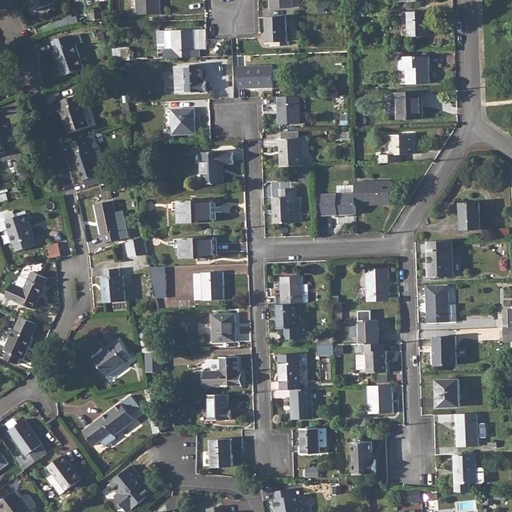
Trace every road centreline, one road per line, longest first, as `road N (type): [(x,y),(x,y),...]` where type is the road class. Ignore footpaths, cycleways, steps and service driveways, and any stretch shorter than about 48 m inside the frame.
road 1 (residential): [(399,245),(408,253),(410,463)]
road 2 (residential): [(256,253),(263,437),(271,457)]
road 3 (residential): [(399,245),(256,253)]
road 4 (residential): [(237,120),(253,136),(256,253)]
road 5 (residential): [(475,128),(399,245)]
road 6 (residential): [(469,0),(475,128)]
road 7 (residential): [(0,412),(38,384),(69,318)]
